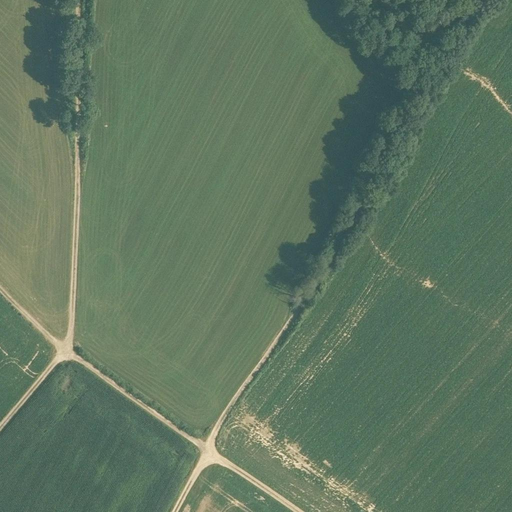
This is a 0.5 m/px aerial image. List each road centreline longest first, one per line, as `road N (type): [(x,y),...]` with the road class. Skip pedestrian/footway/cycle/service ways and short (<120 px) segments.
road 1 (track): [(205,448),(359,214),(411,111),(427,44)]
road 2 (track): [(64,351),(78,161),(77,0)]
road 3 (track): [(64,351),(205,448)]
